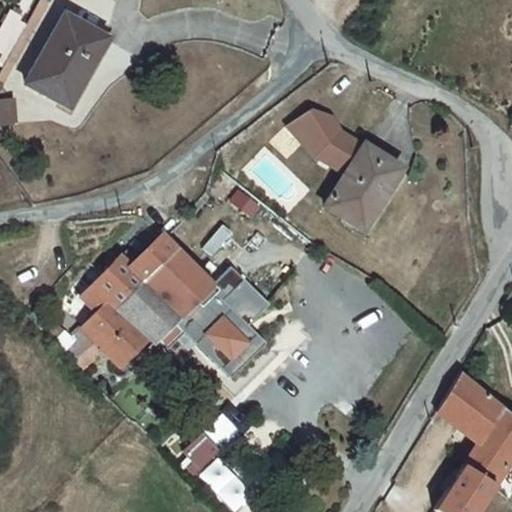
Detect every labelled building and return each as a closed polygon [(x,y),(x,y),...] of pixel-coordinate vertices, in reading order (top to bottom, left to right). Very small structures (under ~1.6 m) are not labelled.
[(84,57),(96,36),(61,15),(23,82),(65,107),(91,61),(84,57)] [(346,167),(360,144),(350,103),(332,97),(306,113),(314,116),(327,135),(326,139),(346,167)] [(0,99),(0,125),(16,125),(16,99),(0,99)] [(365,208),(370,210),(397,168),(360,144),(346,167),(323,203),(354,224),(365,208)] [(132,264),(129,267),(146,283),(179,249),(165,236),(162,233),(132,264)] [(100,350),(102,351),(120,367),(148,340),(154,345),(214,285),(179,249),(146,283),(118,312),(127,321),(100,350)] [(129,267),(132,264),(123,256),(82,296),(98,311),(106,302),(118,312),(146,283),(129,267)] [(263,339),(248,325),(268,305),(232,269),(177,324),(227,374),(263,339)] [(127,321),(118,312),(106,302),(98,311),(74,338),(78,343),(66,356),(80,370),(102,351),(100,350),(127,321)] [(77,322),(60,306),(38,327),(56,345),(77,322)] [(476,440),(480,434),(499,406),(458,370),(434,408),(476,440)] [(511,448),(511,418),(499,406),(480,434),(508,454),(511,448)] [(508,454),(480,434),(476,440),(463,460),(492,480),(508,454)] [(197,475),(233,511),(234,511),(254,494),(216,456),(197,475)] [(432,507),(439,511),(472,511),(492,480),(463,460),(432,507)]
